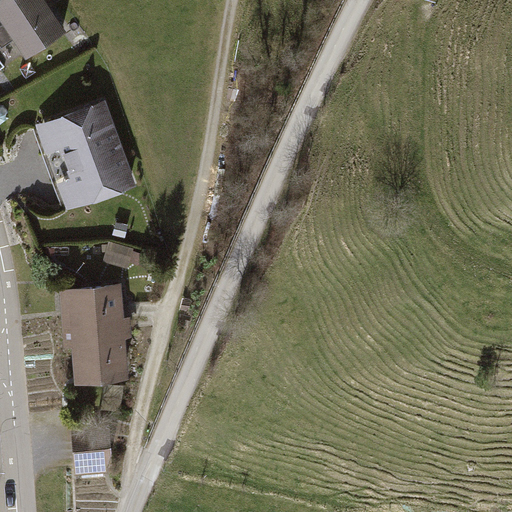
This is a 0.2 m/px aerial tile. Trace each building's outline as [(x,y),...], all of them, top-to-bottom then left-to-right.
[(70,29),(49,0),(0,0),(0,14),(6,22),(0,26),(0,40),(3,45),(15,37),(29,57),(70,29)] [(108,98),(35,124),(50,167),(124,141),(108,98)] [(124,141),(50,167),(65,210),(139,183),(124,141)] [(110,241),(105,261),(128,267),(129,262),(132,250),(133,248),(110,241)] [(147,254),(132,250),(129,262),(144,265),(147,254)] [(124,283),(63,287),(68,346),(76,345),(78,381),(131,376),(124,283)] [(110,417),(73,421),(78,474),(109,471),(113,447),(110,417)]
